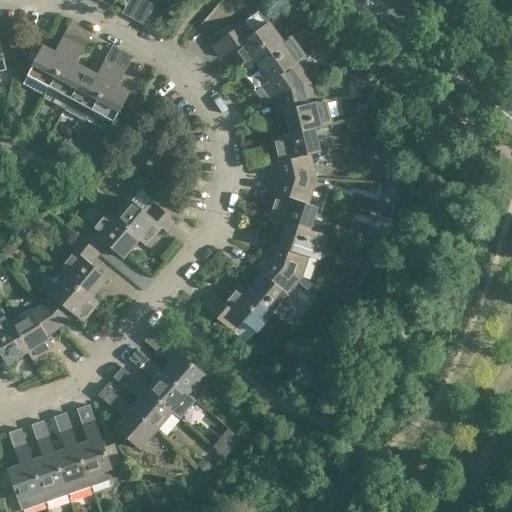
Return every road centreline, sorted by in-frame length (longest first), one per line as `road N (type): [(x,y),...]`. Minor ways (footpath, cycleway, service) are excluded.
road 1 (residential): [(0,411),(75,385),(207,231),(224,174),(217,120),(174,65),(67,7),(13,0)]
road 2 (tertiary): [(511,117),(358,0)]
